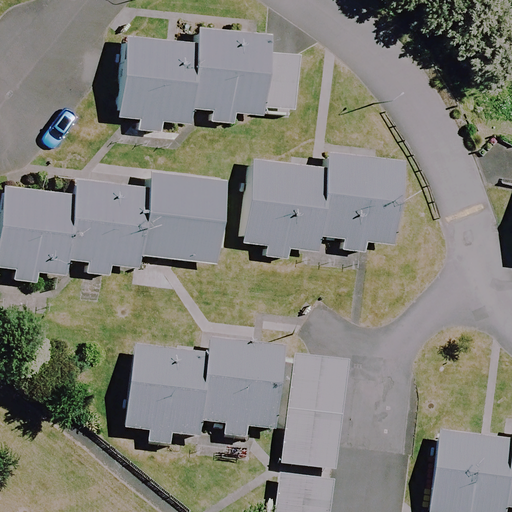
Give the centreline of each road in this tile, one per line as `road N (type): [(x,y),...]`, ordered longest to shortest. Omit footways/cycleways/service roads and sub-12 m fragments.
road 1 (residential): [(511,313),(501,303),(446,160),(410,100),(303,0)]
road 2 (residential): [(0,113),(91,0)]
